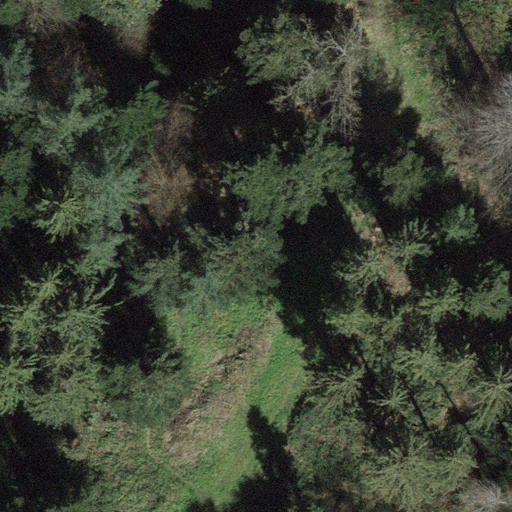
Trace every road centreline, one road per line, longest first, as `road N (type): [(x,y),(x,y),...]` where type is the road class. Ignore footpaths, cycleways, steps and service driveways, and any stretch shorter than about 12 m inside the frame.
road 1 (track): [(482,511),(344,471),(257,422),(182,323),(131,153),(67,66),(0,3)]
road 2 (track): [(199,511),(229,479),(311,308),(389,0)]
road 3 (track): [(511,194),(483,141),(430,0)]
